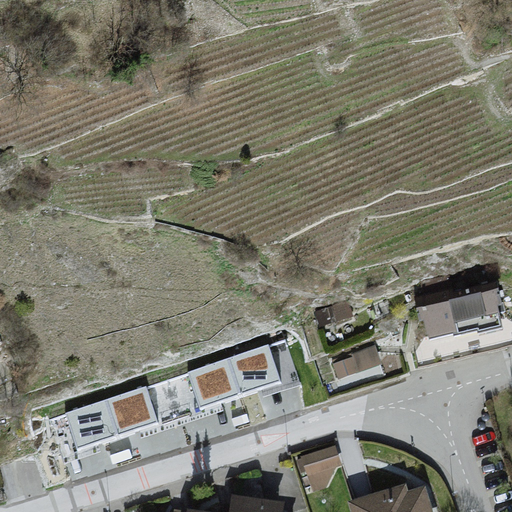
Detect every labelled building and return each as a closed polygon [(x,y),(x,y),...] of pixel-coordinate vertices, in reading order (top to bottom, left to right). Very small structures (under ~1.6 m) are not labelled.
[(493,289),(419,307),(426,336),(456,329),(454,321),(499,311),(493,289)] [(375,345),(329,362),(336,380),(382,364),(375,345)] [(77,442),(155,420),(146,385),(68,406),(77,442)] [(336,462),(331,445),(298,455),(309,491),(325,486),(336,462)] [(430,511),(423,488),(409,492),(406,484),(347,503),(350,511),(430,511)] [(281,511),(283,502),(232,496),(230,511),(281,511)]
